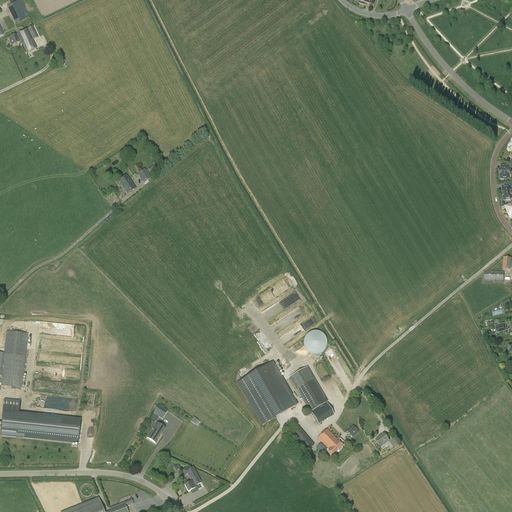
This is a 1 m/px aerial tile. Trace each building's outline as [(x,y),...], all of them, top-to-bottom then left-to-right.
[(29,17),(20,0),(19,0),(12,4),(7,6),(15,24),(28,18),(29,17)] [(38,38),(33,27),(26,30),(20,33),(24,41),(20,42),(21,44),(22,44),(26,53),(36,49),(32,40),(38,38)] [(24,41),(20,33),(17,34),(8,38),(12,46),(20,42),(24,41)] [(511,165),(507,164),(506,167),(501,167),(501,170),(499,170),(499,174),(500,174),(500,180),(504,180),(504,179),(509,179),(509,174),(510,174),(510,170),(509,170),(509,168),(511,168),(511,165)] [(148,183),(141,172),(135,175),(143,187),(148,183)] [(118,181),(127,194),(135,189),(129,180),(126,176),(118,181)] [(504,185),(504,188),(502,188),(502,192),(502,197),(503,197),(503,200),(506,200),(506,201),(510,200),(510,199),(511,199),(510,187),(511,187),(511,182),(507,184),(507,185),(504,185)] [(511,258),(503,258),(502,269),(510,269),(511,258)] [(503,272),(484,272),(484,280),(503,280),(503,272)] [(284,327),(309,313),(305,307),(280,320),(284,327)] [(281,344),(313,326),(310,321),(278,339),(281,344)] [(506,331),(504,324),(495,326),(497,333),(506,331)] [(27,334),(7,332),(4,353),(0,352),(0,374),(1,361),(3,361),(1,386),(21,388),(27,334)] [(315,353),(319,353),(322,351),(324,349),(326,345),(326,342),(326,338),(324,335),(321,333),(318,332),(314,332),(311,333),(308,335),(306,338),(305,341),(305,345),(306,348),(309,350),(312,352),(315,353)] [(259,420),(262,425),(276,417),(296,405),(272,363),(237,383),(259,420)] [(317,368),(335,404),(344,399),(326,364),(317,368)] [(308,368),(290,379),(296,389),(318,425),(334,416),(326,402),(327,402),(314,379),(308,368)] [(20,400),(4,399),(4,408),(19,409),(20,400)] [(158,405),(153,414),(159,418),(162,420),(168,411),(158,405)] [(78,443),(80,421),(3,413),(1,435),(78,443)] [(198,426),(201,422),(192,417),(190,422),(198,426)] [(165,429),(157,423),(147,438),(155,444),(161,435),(165,429)] [(353,425),(347,431),(353,438),(359,432),(353,425)] [(309,450),(314,446),(298,427),(288,435),(304,454),(309,450)] [(327,430),(318,439),(329,450),(328,451),(333,456),(343,446),(341,444),(343,442),(340,439),(338,441),(327,430)] [(389,441),(384,433),(381,435),(382,437),(376,440),(381,447),(389,441)] [(394,438),(389,441),(393,447),(398,444),(394,438)] [(326,450),(320,444),(318,446),(321,449),(319,451),(322,455),(325,452),(326,450)] [(181,471),(182,471),(183,470),(186,475),(187,475),(190,480),(189,481),(190,482),(184,485),(188,492),(191,491),(192,493),(201,488),(198,484),(201,483),(194,470),(192,471),(189,467),(181,471)] [(103,511),(100,503),(98,498),(64,511),(127,511),(126,507),(133,504),(133,503),(130,498),(131,500),(124,503),(125,505),(109,511),(103,511)]
